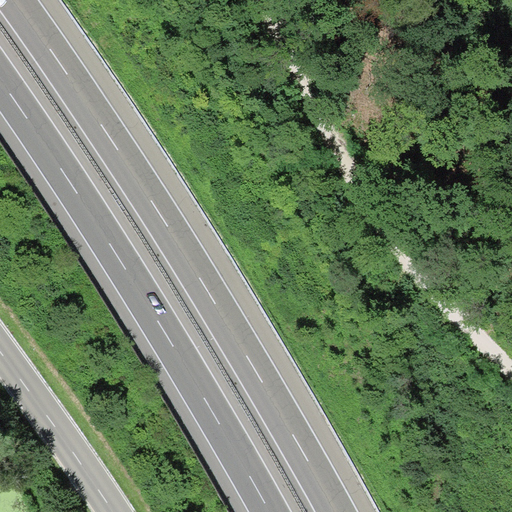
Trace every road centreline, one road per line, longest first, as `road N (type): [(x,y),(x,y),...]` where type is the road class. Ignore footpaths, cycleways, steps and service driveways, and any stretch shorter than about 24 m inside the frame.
road 1 (motorway): [(335,511),(163,218),(15,0)]
road 2 (motorway): [(0,80),(126,269),(269,511)]
road 3 (track): [(511,368),(329,135),(256,0)]
road 4 (tertiary): [(114,511),(0,349)]
